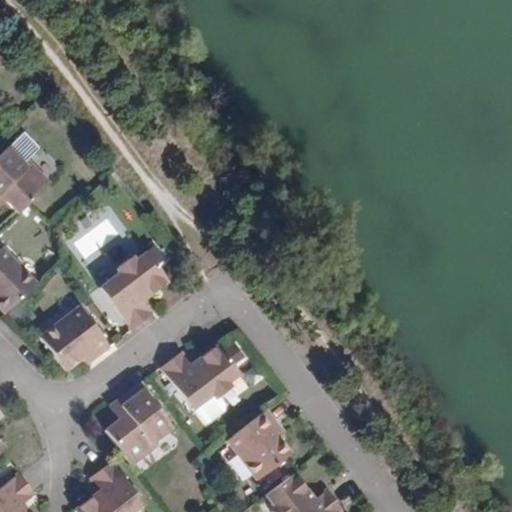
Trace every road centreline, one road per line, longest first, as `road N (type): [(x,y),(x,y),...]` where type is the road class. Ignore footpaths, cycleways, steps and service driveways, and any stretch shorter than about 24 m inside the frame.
road 1 (residential): [(226,286),(10,0)]
road 2 (residential): [(393,511),(226,286)]
road 3 (residential): [(226,286),(55,405)]
